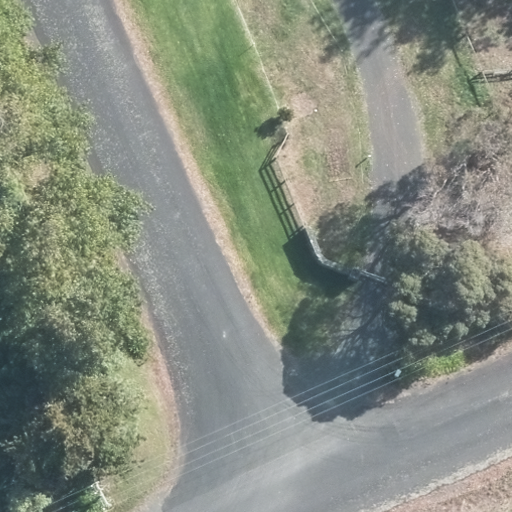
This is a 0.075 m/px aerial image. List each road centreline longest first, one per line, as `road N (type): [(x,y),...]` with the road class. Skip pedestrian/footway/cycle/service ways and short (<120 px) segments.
road 1 (unclassified): [(67,0),(279,508)]
road 2 (unclassified): [(279,508),(511,405)]
